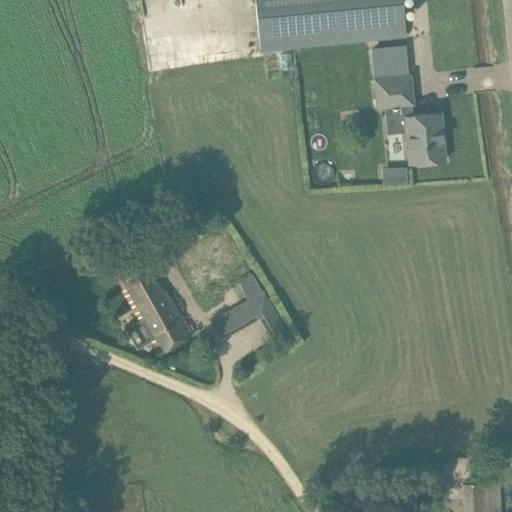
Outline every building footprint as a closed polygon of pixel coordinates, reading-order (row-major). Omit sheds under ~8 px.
[(255,0),(260,50),(386,37),(406,35),(402,0),(255,0)] [(409,75),(374,78),(377,109),(385,108),(387,134),(406,133),(409,163),(445,160),(440,112),(412,114),(411,103),(412,103),(409,75)] [(406,181),(406,166),(382,165),(381,180),(406,181)] [(130,262),(112,272),(140,320),(127,327),(139,348),(152,341),(159,353),(192,334),(182,316),(179,317),(143,254),(130,262)] [(289,334),(277,315),(265,292),(263,293),(252,274),(237,283),(247,302),(212,322),(220,336),(261,313),(277,341),(289,334)] [(462,511),(500,511),(500,494),(499,466),(482,466),(482,482),(461,483),(462,511)]
